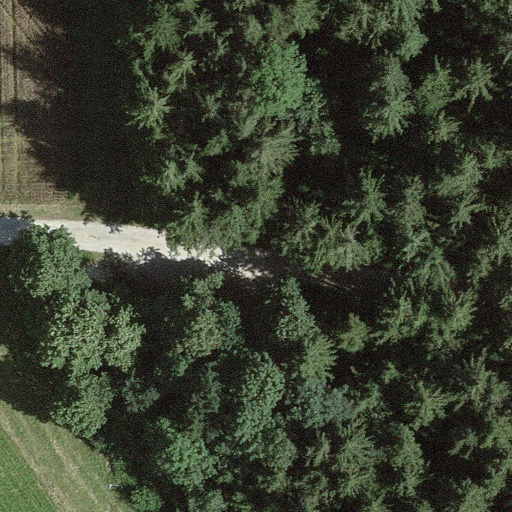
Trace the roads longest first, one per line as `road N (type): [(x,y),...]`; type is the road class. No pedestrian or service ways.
road 1 (track): [(0,244),(328,239)]
road 2 (track): [(511,287),(328,239)]
